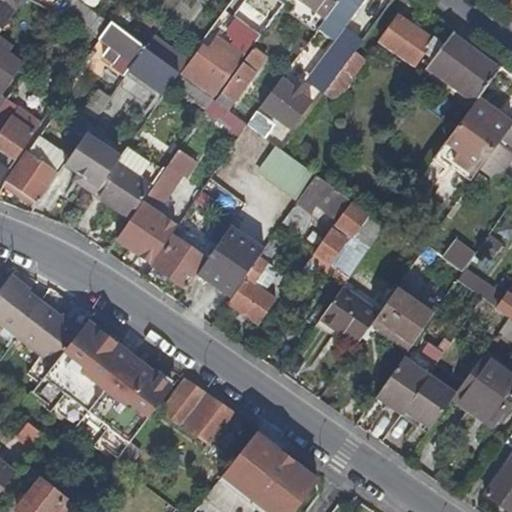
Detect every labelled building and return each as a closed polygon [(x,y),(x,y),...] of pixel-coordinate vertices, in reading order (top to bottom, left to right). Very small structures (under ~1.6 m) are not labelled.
[(20,5),(11,0),(0,0),(0,7),(12,16),(20,5)] [(270,0),(267,5),(260,0),(247,0),(238,13),(248,21),(243,29),(245,31),(235,43),(247,53),(287,0),(270,0)] [(340,0),(294,0),(324,22),(340,0)] [(363,0),(340,0),(324,22),(316,34),(330,45),(363,0)] [(431,43),(396,17),(377,43),(412,69),(431,43)] [(141,54),(107,30),(97,45),(105,51),(98,61),(123,79),(136,60),(141,54)] [(497,76),(448,39),(426,69),(475,105),(478,102),(497,76)] [(215,44),(209,53),(219,60),(225,52),(215,44)] [(321,97),(350,58),(335,46),(305,87),(320,98),(321,97)] [(0,95),(22,67),(8,56),(6,59),(0,54),(0,52),(2,49),(0,47),(0,95)] [(350,58),(321,97),(333,105),(368,58),(356,49),(350,58)] [(253,51),(213,107),(225,116),(239,96),(247,102),(257,88),(249,83),(265,60),(253,51)] [(210,104),(240,63),(225,52),(219,60),(209,53),(198,69),(189,62),(176,80),(210,104)] [(176,80),(141,54),(136,60),(172,85),(176,80)] [(280,83),(258,112),(286,133),(308,103),(280,83)] [(105,128),(129,91),(122,86),(113,99),(97,89),(81,112),(105,128)] [(0,180),(29,139),(40,124),(6,100),(0,108),(0,180)] [(511,127),(478,102),(475,105),(440,151),(455,162),(451,167),(470,182),(478,171),(499,144),(501,140),(511,127)] [(253,120),(245,130),(279,154),(284,148),(276,143),(279,139),(253,120)] [(511,125),(511,127),(501,140),(511,147),(511,125)] [(95,194),(117,163),(82,139),(67,162),(86,176),(81,184),(95,194)] [(504,147),(499,144),(478,171),(492,182),(509,158),(501,152),(504,147)] [(294,204),(312,178),(285,159),(276,171),(285,178),(276,191),(294,204)] [(31,204),(49,177),(25,160),(17,170),(15,168),(3,184),(31,204)] [(95,194),(130,219),(152,188),(117,163),(95,194)] [(130,219),(116,240),(144,259),(162,233),(143,220),(177,171),(168,165),(152,188),(130,219)] [(332,224),(346,204),(312,178),(294,204),(280,225),(292,234),(310,209),(332,224)] [(313,272),(339,290),(381,229),(349,206),(301,276),(308,281),(313,272)] [(257,258),(260,254),(224,230),(204,259),(170,235),(149,265),(182,289),(195,270),(231,295),(253,264),(257,258)] [(456,239),(442,257),(461,272),(475,255),(456,239)] [(274,248),(267,243),(260,254),(257,258),(264,263),(274,248)] [(263,271),(253,264),(231,295),(221,310),(252,331),(269,306),(253,295),(260,284),(256,281),(263,271)] [(460,274),(455,282),(494,310),(505,294),(465,267),(460,274)] [(7,276),(4,280),(22,294),(25,290),(7,276)] [(4,280),(0,285),(0,330),(10,338),(36,304),(22,294),(4,280)] [(511,284),(505,294),(494,310),(511,322),(511,284)] [(432,315),(393,289),(375,315),(367,327),(405,353),(432,315)] [(375,315),(339,290),(318,319),(355,345),(367,327),(375,315)] [(36,304),(10,338),(18,344),(43,309),(36,304)] [(43,309),(18,344),(49,368),(75,333),(56,319),(43,309)] [(56,319),(75,333),(77,331),(78,329),(58,315),(56,319)] [(49,368),(25,402),(111,466),(164,395),(77,331),(75,333),(49,368)] [(400,413),(431,435),(456,401),(458,398),(403,357),(373,401),(396,418),(400,413)] [(458,398),(456,401),(473,413),(476,410),(498,426),(511,407),(511,377),(487,359),(458,398)] [(235,421),(185,385),(161,418),(204,450),(201,454),(214,464),(230,441),(223,437),(235,421)] [(32,451),(43,435),(26,424),(15,440),(32,451)] [(286,458),(260,439),(229,482),(269,511),(306,511),(326,486),(301,467),(303,465),(289,455),(286,458)] [(511,511),(511,456),(484,495),(507,511),(511,511)] [(0,494),(12,479),(0,470),(0,494)] [(56,511),(61,505),(35,485),(14,511),(56,511)]
